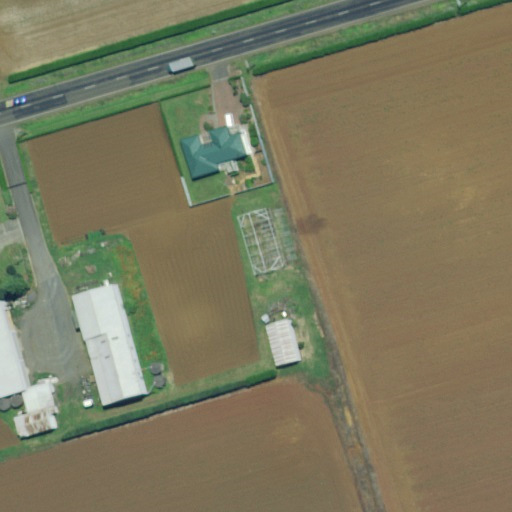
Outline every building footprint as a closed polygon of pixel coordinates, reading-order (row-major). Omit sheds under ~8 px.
[(205,135),(185,140),(195,179),(228,170),(223,161),(258,152),(251,125),(222,133),(225,145),(208,149),(205,135)] [(286,268),(270,210),(241,218),(257,276),(286,268)] [(129,285),(85,297),(115,405),(159,392),(129,285)] [(9,304),(0,305),(0,404),(26,399),(31,420),(62,413),(55,384),(29,390),(9,304)] [(303,361),(292,320),(270,326),(281,367),(303,361)]
